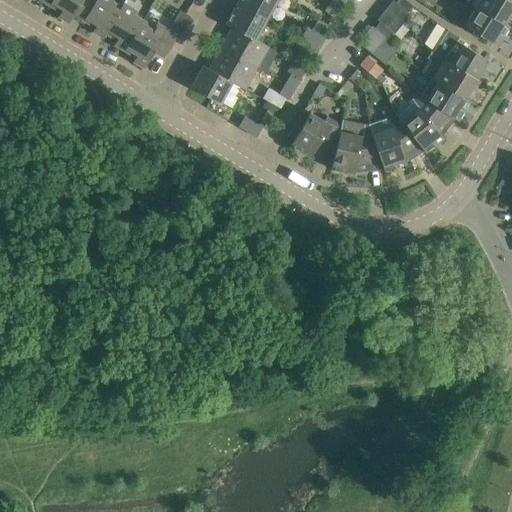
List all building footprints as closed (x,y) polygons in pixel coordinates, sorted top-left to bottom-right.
[(53,0),(50,5),(61,12),(59,16),(69,22),(74,14),(85,20),(96,0),(53,0)] [(105,33),(121,6),(113,1),(113,0),(97,0),(85,20),(95,27),(93,31),(104,37),(106,33),(105,33)] [(275,0),(238,0),(238,2),(267,17),(275,0)] [(333,17),(341,7),(332,0),(325,10),(333,17)] [(407,0),(397,0),(396,2),(407,12),(413,5),(407,0)] [(511,1),(509,0),(466,0),(471,3),(476,6),(477,6),(505,23),(511,10),(511,1)] [(125,50),(143,19),(134,14),(137,10),(124,2),(121,6),(105,33),(106,33),(117,40),(114,44),(125,50)] [(255,38),(267,17),(238,2),(226,23),(232,27),(255,38)] [(464,16),(460,22),(497,45),(509,25),(505,23),(477,6),(476,6),(468,19),(464,16)] [(155,26),(143,19),(125,50),(136,57),(133,61),(144,67),(154,51),(164,57),(177,36),(179,37),(192,16),(181,9),(169,30),(157,22),(155,26)] [(318,19),(312,29),(322,35),(328,24),(318,19)] [(392,31),(381,20),(375,28),(386,37),(392,31)] [(268,45),(255,38),(232,27),(221,47),(256,67),(268,45)] [(457,40),(459,36),(447,29),(434,50),(439,54),(444,57),(477,78),(488,60),(457,40)] [(379,46),(367,37),(361,44),(373,53),(379,46)] [(245,89),(256,67),(221,47),(209,68),(232,82),(245,89)] [(439,54),(434,50),(434,51),(429,48),(424,56),(429,59),(421,72),(432,78),(465,97),(471,88),(474,90),(480,80),(477,78),(444,57),(439,54)] [(310,55),(300,49),(294,60),(303,66),(310,55)] [(367,56),(360,64),(382,83),(386,78),(380,73),(383,69),(367,56)] [(232,82),(209,68),(203,65),(191,86),(220,103),(232,82)] [(285,83),(295,89),(301,78),(292,72),(285,83)] [(470,100),(465,97),(432,78),(424,90),(419,87),(415,92),(422,97),(426,99),(425,100),(456,119),(458,120),(470,100)] [(289,99),(295,89),(285,83),(279,93),(289,99)] [(442,135),(456,119),(425,100),(426,99),(422,97),(415,92),(411,99),(418,107),(403,120),(401,121),(420,145),(425,151),(444,137),(442,135)] [(266,128),(275,114),(268,110),(259,124),(266,128)] [(332,120),(333,119),(327,115),(324,120),(310,112),(306,118),(301,115),(288,135),(294,139),(291,145),(311,157),(314,151),(333,159),(340,130),(341,131),(344,119),(342,118),(341,123),(332,120)] [(401,121),(403,120),(400,117),(391,123),(394,128),(373,135),(372,136),(384,169),(384,170),(406,163),(404,155),(420,145),(401,121)] [(372,136),(373,135),(369,123),(365,123),(344,119),(341,131),(340,130),(333,159),(331,168),(354,173),(354,172),(384,169),(372,136)] [(505,175),(500,184),(509,185),(511,176),(505,175)] [(501,186),(500,194),(508,195),(509,187),(501,186)]
